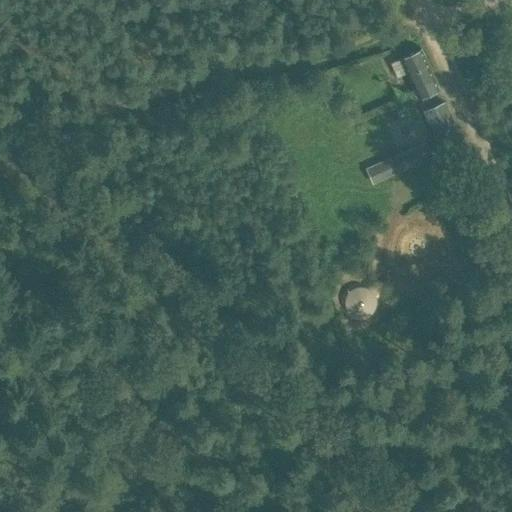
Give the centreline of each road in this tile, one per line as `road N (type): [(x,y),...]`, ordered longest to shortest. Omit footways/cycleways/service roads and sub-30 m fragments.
road 1 (track): [(0,138),(439,21)]
road 2 (track): [(0,507),(169,451),(0,289)]
road 3 (track): [(415,0),(511,215)]
